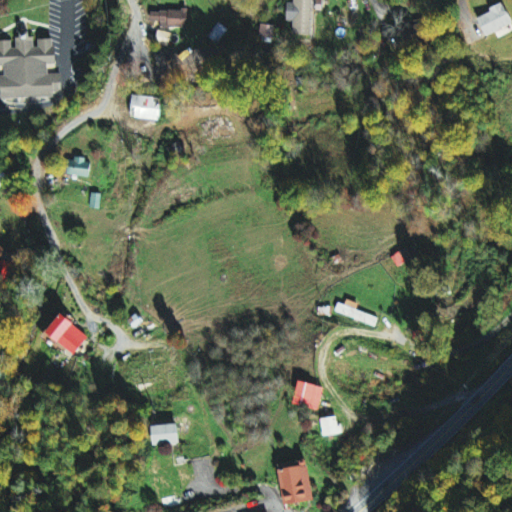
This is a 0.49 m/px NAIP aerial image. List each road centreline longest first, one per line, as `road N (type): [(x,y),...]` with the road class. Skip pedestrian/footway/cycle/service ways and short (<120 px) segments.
road 1 (residential): [(511,313),(487,336),(452,351),(359,329),(326,345),(326,381),(350,409),(370,417),(475,401)]
road 2 (residential): [(101,286),(51,144),(66,111),(114,73),(126,50),(121,0)]
road 3 (residential): [(281,511),(254,479),(247,416),(182,294)]
road 4 (primary): [(356,511),(511,361)]
